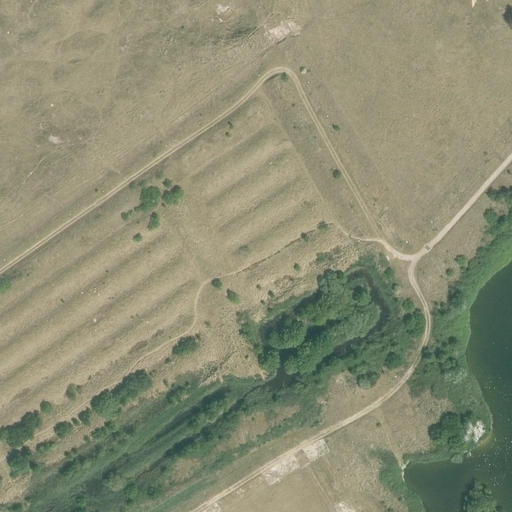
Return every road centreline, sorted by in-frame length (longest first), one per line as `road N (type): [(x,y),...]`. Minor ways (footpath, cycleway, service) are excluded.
road 1 (track): [(384,246),(281,69),(0,270)]
road 2 (track): [(413,261),(411,283),(426,330),(408,373),(353,418),(195,511)]
road 3 (track): [(511,153),(413,261)]
